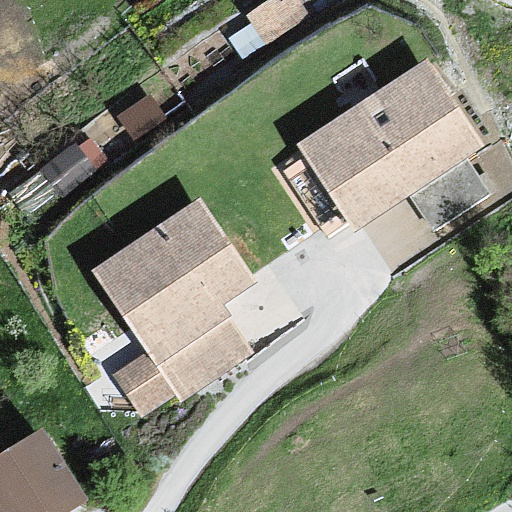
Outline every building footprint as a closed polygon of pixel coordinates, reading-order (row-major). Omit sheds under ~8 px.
[(281,0),(271,0),(249,14),(256,26),(234,40),(245,58),(309,18),(297,0),(289,0),(284,4),(281,0)] [(430,60),(295,145),(352,234),(487,149),(430,60)] [(117,122),(85,144),(101,168),(134,146),(117,122)] [(81,146),(11,196),(31,223),(101,174),(81,146)] [(201,202),(99,272),(154,352),(119,377),(146,417),(174,398),(183,403),(252,356),(213,299),(250,274),(201,202)] [(43,431),(0,458),(0,505),(4,511),(75,511),(89,503),(43,431)]
